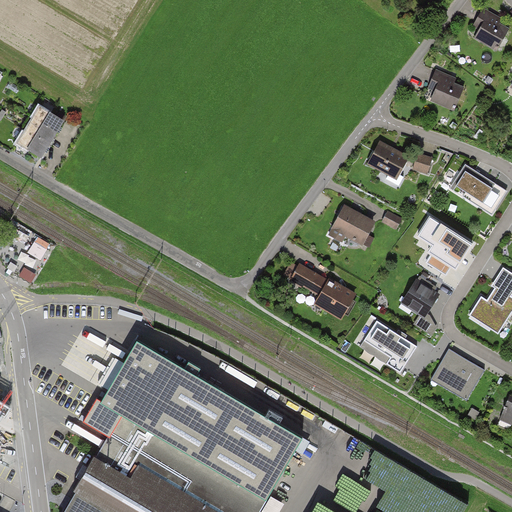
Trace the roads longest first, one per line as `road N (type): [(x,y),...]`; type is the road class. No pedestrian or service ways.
road 1 (residential): [(0,153),(237,291),(373,117)]
road 2 (residential): [(42,511),(20,352),(0,289)]
road 3 (residential): [(511,370),(456,338),(448,322),(511,212)]
road 4 (residential): [(511,171),(373,117)]
road 5 (residential): [(373,117),(462,0)]
